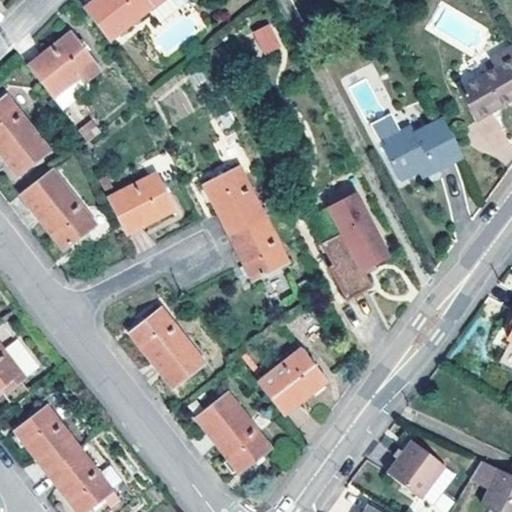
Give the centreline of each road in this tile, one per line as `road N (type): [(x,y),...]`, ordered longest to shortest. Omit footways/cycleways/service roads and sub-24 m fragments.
road 1 (residential): [(289,511),(511,219)]
road 2 (residential): [(217,511),(61,312)]
road 3 (residential): [(205,239),(61,312)]
